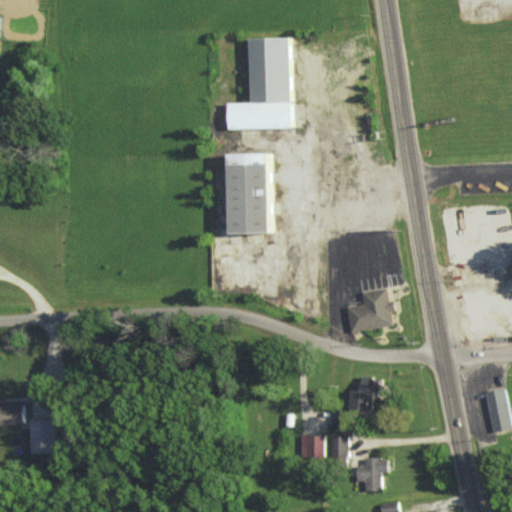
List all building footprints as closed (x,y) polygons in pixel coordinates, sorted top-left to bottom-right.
[(293,127),(291,36),(250,37),(251,101),(228,102),(229,128),(293,127)] [(270,151),(229,152),(231,232),(272,231),(270,151)] [(347,306),(351,332),(396,325),(390,286),(362,291),(364,303),(347,306)] [(373,409),(373,397),(380,397),(381,376),(362,376),(362,389),(352,388),(351,408),(373,409)] [(511,427),(511,417),(505,387),(485,392),(494,432),(511,427)] [(0,404),(0,424),(25,423),(24,404),(0,404)] [(332,407),(332,428),(347,428),(347,407),(332,407)] [(56,419),(30,419),(31,452),(56,452),(56,419)] [(325,434),(302,434),(302,456),(325,456),(325,434)] [(333,436),(333,457),(349,458),(349,436),(333,436)] [(358,465),(358,481),(366,480),(366,490),(383,490),(382,472),(389,472),(389,457),(365,458),(365,464),(358,465)] [(399,511),(398,501),(382,502),(382,511),(399,511)]
